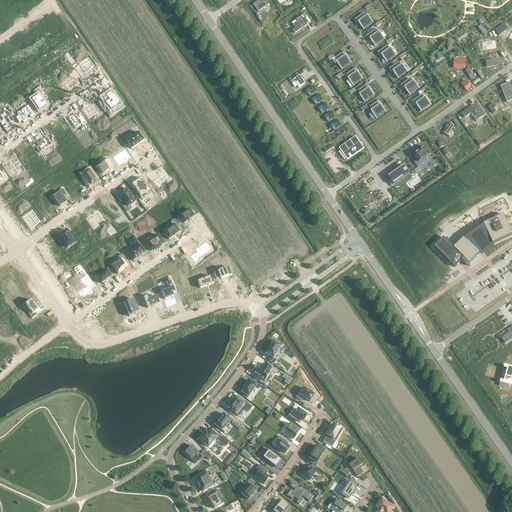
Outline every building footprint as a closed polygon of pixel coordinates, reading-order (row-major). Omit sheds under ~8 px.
[(24,0),(19,0),(13,4),(16,7),(14,9),(17,13),(19,12),(20,14),(24,11),(23,10),(29,6),(24,0)] [(257,0),(258,1),(253,4),(258,12),(269,4),(265,0),(257,0)] [(367,18),(364,13),(354,20),(357,23),(358,22),(363,30),(372,23),(368,17),(367,18)] [(301,16),(291,23),(293,25),(295,28),(292,30),(295,33),(301,29),(305,25),(306,26),(307,25),(301,16)] [(238,23),(234,26),(247,44),(251,41),(250,40),(253,38),(250,33),(250,32),(246,27),(242,22),(239,24),(238,23)] [(504,24),(496,31),(499,35),(508,29),(504,24)] [(35,31),(31,34),(35,40),(39,38),(41,40),(44,38),(42,35),(46,33),(48,31),(44,26),(42,28),(41,26),(37,29),(37,30),(35,31)] [(378,34),(375,30),(366,36),(369,40),(370,39),(375,46),(384,39),(380,33),(378,34)] [(257,41),(249,47),(255,56),(259,53),(259,52),(262,50),(258,45),(259,44),(257,41)] [(495,41),(481,43),(482,51),(496,49),(495,41)] [(270,48),(267,51),(272,56),(274,59),(281,51),(273,44),(269,48),(270,48)] [(390,50),(387,46),(377,52),(380,56),(381,55),(386,62),(395,56),(391,50),(390,50)] [(0,58),(7,68),(11,66),(13,69),(22,63),(15,54),(13,56),(8,50),(8,49),(5,52),(4,52),(2,53),(2,54),(0,55),(0,58)] [(347,55),(344,51),(335,58),(338,62),(337,63),(341,69),(351,63),(346,56),(347,55)] [(79,64),(74,67),(82,78),(91,71),(92,72),(89,67),(93,64),(89,59),(85,62),(84,61),(80,64),(78,62),(79,64)] [(454,60),(454,68),(465,68),(465,60),(454,60)] [(401,67),(398,62),(389,69),(392,72),(393,72),(398,79),(407,72),(403,66),(401,67)] [(358,71),(356,68),(347,74),(350,79),(349,80),(353,86),(362,79),(357,72),(358,71)] [(76,77),(65,85),(69,91),(81,83),(78,78),(80,77),(75,70),(72,72),(76,77)] [(294,82),(292,83),(295,88),(297,86),(298,88),(305,83),(299,75),(293,80),(294,82)] [(413,83),(410,79),(401,85),(403,89),(404,88),(409,95),(419,88),(414,82),(413,83)] [(54,86),(49,90),(52,93),(50,95),(53,99),(55,98),(55,99),(60,96),(59,95),(63,92),(55,81),(52,83),(54,86)] [(466,81),(462,84),(466,90),(471,87),(466,81)] [(511,88),(510,82),(501,86),(507,102),(507,101),(511,98),(511,88)] [(370,88),(367,84),(358,91),(361,95),(360,96),(364,102),(374,96),(369,89),(370,88)] [(313,86),(306,91),(309,96),(317,91),(313,86)] [(38,95),(31,100),(34,103),(33,104),(36,108),(37,107),(39,111),(47,106),(42,99),(45,96),(40,89),(36,92),(38,95)] [(107,97),(103,99),(107,105),(103,107),(105,110),(107,110),(111,116),(116,112),(114,108),(119,104),(118,103),(119,103),(114,95),(113,96),(111,92),(106,96),(107,97)] [(319,94),(312,100),(315,105),(323,100),(319,94)] [(424,99),(421,95),(412,101),(415,105),(416,104),(421,111),(430,105),(426,99),(424,99)] [(381,104),(379,100),(370,107),(373,111),(372,112),(376,118),(385,112),(380,105),(381,104)] [(325,103),(318,108),(321,114),(329,108),(325,103)] [(87,109),(84,111),(88,118),(96,113),(98,116),(104,112),(100,107),(98,109),(94,104),(91,106),(90,106),(89,106),(90,107),(88,108),(87,109)] [(18,116),(15,118),(19,123),(22,121),(23,123),(24,123),(27,121),(28,120),(31,118),(35,115),(28,105),(17,113),(18,116)] [(472,106),(462,113),(465,118),(471,114),(476,122),(483,117),(481,115),(484,113),(478,105),(473,108),(472,106)] [(0,115),(3,120),(0,121),(0,122),(8,134),(10,133),(13,131),(16,129),(11,123),(14,121),(7,110),(0,115)] [(331,111),(324,117),(328,122),(335,117),(331,111)] [(75,114),(68,118),(75,128),(82,123),(85,121),(81,114),(77,117),(75,114)] [(337,120),(330,125),(334,131),(341,125),(337,120)] [(450,123),(443,133),(447,136),(454,126),(450,123)] [(53,129),(52,130),(58,139),(57,140),(60,144),(61,143),(62,144),(68,141),(71,145),(76,141),(65,125),(61,127),(60,125),(57,128),(56,127),(55,127),(55,128),(53,129),(52,129),(53,129)] [(125,138),(122,140),(126,146),(128,144),(131,149),(132,149),(143,141),(144,141),(144,140),(143,140),(138,133),(139,133),(138,133),(136,134),(134,132),(130,134),(132,137),(127,141),(125,138)] [(38,146),(36,148),(40,153),(42,151),(52,144),(47,137),(46,137),(44,139),(43,139),(40,141),(40,142),(37,144),(38,146)] [(340,150),(338,151),(344,160),(346,158),(347,160),(363,148),(355,137),(339,149),(340,150)] [(23,150),(18,154),(24,163),(32,157),(34,160),(37,157),(38,159),(42,157),(36,149),(33,151),(30,146),(27,149),(26,149),(25,150),(24,150),(24,151),(23,150)] [(413,154),(413,155),(417,160),(414,162),(418,168),(428,160),(426,157),(430,154),(425,147),(424,147),(420,150),(419,150),(418,151),(417,151),(417,152),(413,154)] [(124,148),(112,157),(118,165),(122,162),(123,163),(127,159),(127,158),(129,156),(124,148)] [(12,159),(6,163),(9,167),(7,169),(12,176),(16,173),(16,174),(17,175),(23,171),(19,166),(22,164),(17,157),(14,159),(14,158),(12,159)] [(103,165),(98,168),(103,175),(108,172),(109,172),(112,170),(112,169),(113,168),(106,158),(101,162),(103,165)] [(409,173),(404,165),(387,176),(393,185),(409,173)] [(157,176),(152,179),(154,183),(156,181),(159,185),(166,180),(165,179),(169,176),(165,171),(164,170),(162,167),(157,170),(157,169),(156,170),(156,171),(154,172),(157,176)] [(90,170),(83,175),(86,179),(84,180),(87,183),(88,182),(91,186),(93,184),(94,184),(98,182),(90,170)] [(138,180),(132,184),(142,198),(151,191),(146,185),(148,184),(143,178),(139,181),(138,180)] [(68,187),(65,189),(70,197),(73,195),(75,198),(75,197),(78,195),(79,195),(80,194),(81,193),(84,191),(85,191),(79,182),(78,183),(69,189),(68,187)] [(60,192),(53,197),(60,207),(67,202),(63,197),(66,195),(62,189),(59,191),(60,192)] [(127,189),(120,195),(126,204),(123,206),(127,212),(130,210),(128,207),(136,201),(127,189)] [(103,205),(102,206),(103,206),(107,213),(108,213),(117,206),(119,209),(121,207),(118,202),(116,204),(112,199),(113,199),(112,199),(108,201),(108,202),(107,203),(106,203),(103,205)] [(43,207),(39,210),(40,211),(45,218),(54,211),(50,205),(45,209),(43,207)] [(179,216),(176,218),(180,224),(183,222),(184,223),(188,221),(191,220),(190,219),(194,216),(189,209),(179,216)] [(32,210),(22,217),(31,229),(40,222),(32,210)] [(88,215),(87,215),(96,228),(98,227),(98,226),(99,226),(98,224),(104,219),(103,218),(99,211),(97,212),(95,210),(94,212),(93,211),(93,212),(88,215)] [(444,237),(434,247),(455,267),(462,261),(467,266),(480,253),(483,250),(485,252),(494,246),(493,244),(511,234),(511,232),(504,214),(484,224),(484,225),(480,228),(479,227),(470,232),(472,234),(466,239),(464,237),(454,248),(444,237)] [(164,232),(164,233),(169,239),(169,240),(169,239),(173,237),(176,235),(175,235),(179,232),(180,232),(179,232),(177,228),(179,226),(175,220),(172,222),(174,225),(164,232)] [(82,221),(75,225),(83,237),(92,230),(88,224),(86,226),(82,221)] [(67,230),(59,236),(67,248),(75,242),(67,230)] [(150,237),(144,241),(152,251),(153,250),(154,251),(156,249),(156,250),(161,247),(160,246),(164,244),(158,235),(151,240),(150,237)] [(132,246),(126,250),(128,254),(129,254),(133,260),(133,261),(134,261),(138,258),(140,256),(141,256),(145,253),(145,252),(140,246),(140,245),(140,246),(138,244),(139,244),(134,236),(128,241),(132,246)] [(194,253),(190,256),(194,262),(199,259),(198,258),(200,256),(200,257),(211,249),(206,242),(207,242),(206,242),(195,249),(195,250),(197,252),(195,253),(194,253)] [(121,259),(112,266),(118,274),(123,271),(122,270),(127,267),(123,261),(126,260),(122,254),(119,256),(121,259)] [(78,292),(77,293),(79,297),(81,295),(83,298),(87,294),(88,295),(89,294),(89,295),(92,293),(91,293),(92,292),(92,291),(90,288),(94,285),(80,265),(75,267),(75,268),(73,269),(76,274),(81,271),(85,276),(79,279),(82,284),(83,283),(85,287),(78,291),(78,292)] [(218,271),(214,273),(217,279),(222,277),(223,279),(232,275),(229,267),(224,269),(223,266),(217,269),(218,271)] [(2,270),(0,271),(0,276),(0,277),(8,287),(17,281),(16,280),(17,279),(9,268),(4,272),(2,270)] [(97,276),(94,278),(97,282),(100,280),(102,283),(105,281),(108,279),(111,277),(112,276),(111,276),(107,270),(98,276),(97,276)] [(210,276),(198,281),(201,288),(213,283),(210,276)] [(180,284),(176,286),(179,292),(182,291),(183,293),(188,291),(188,292),(194,289),(190,277),(183,280),(184,281),(179,283),(180,284)] [(168,289),(162,291),(165,300),(174,296),(172,294),(175,292),(171,280),(166,282),(168,289)] [(21,284),(14,289),(15,292),(14,293),(17,298),(19,297),(21,300),(29,294),(26,290),(25,290),(21,284)] [(148,296),(140,299),(143,306),(146,305),(148,308),(152,307),(155,306),(155,305),(159,304),(156,296),(149,299),(148,296)] [(127,303),(124,304),(129,317),(132,315),(139,312),(134,299),(126,302),(127,303)] [(32,300),(25,304),(32,314),(30,316),(32,319),(37,315),(35,313),(40,310),(36,304),(35,305),(32,300)] [(107,313),(102,315),(104,320),(103,320),(104,320),(105,320),(107,325),(110,324),(115,322),(114,320),(117,319),(117,320),(122,318),(119,312),(117,312),(116,308),(107,312),(107,313)] [(509,333),(502,338),(505,343),(511,338),(511,327),(508,330),(509,333)] [(9,340),(9,341),(14,347),(16,345),(18,347),(21,345),(25,343),(25,342),(27,340),(28,340),(27,340),(23,334),(23,333),(22,333),(13,340),(12,338),(11,338),(9,340)] [(5,341),(0,344),(0,357),(1,356),(4,359),(9,356),(8,355),(10,353),(9,352),(12,350),(5,341)] [(273,341),(265,353),(270,357),(268,360),(274,364),(276,360),(274,358),(282,346),(273,341)] [(257,365),(252,373),(265,381),(269,374),(268,373),(272,368),(266,364),(262,369),(257,365)] [(500,383),(499,385),(509,388),(509,386),(511,386),(511,382),(511,380),(511,367),(508,366),(503,384),(500,383)] [(244,388),(242,392),(248,396),(256,386),(250,381),(247,384),(246,384),(243,388),(244,388)] [(298,394),(296,397),(302,400),(303,398),(310,402),(314,395),(311,393),(312,392),(308,389),(307,391),(303,388),(299,394),(298,394)] [(231,404),(228,408),(238,416),(244,408),(247,411),(250,406),(237,396),(233,401),(233,402),(232,403),(231,403),(231,404)] [(297,417),(302,421),(304,419),(305,419),(305,418),(306,416),(307,416),(306,416),(307,415),(306,415),(307,414),(303,412),(298,409),(294,415),(291,413),(288,416),(295,421),(297,417)] [(218,421),(215,425),(224,432),(227,429),(225,427),(230,420),(233,422),(235,419),(230,415),(228,418),(223,414),(220,418),(220,417),(218,421)] [(283,432),(293,440),(300,430),(290,423),(283,432)] [(327,435),(323,442),(332,448),(339,435),(336,434),(340,428),(334,424),(330,430),(329,429),(328,431),(328,430),(326,433),(326,435),(327,435)] [(202,435),(199,439),(201,440),(200,441),(203,443),(205,444),(204,445),(205,445),(205,444),(208,447),(217,438),(219,439),(218,440),(225,446),(229,443),(212,428),(210,431),(210,430),(207,433),(205,431),(205,432),(204,432),(203,434),(202,434),(202,435),(201,435),(202,435)] [(285,453),(285,454),(285,453),(289,448),(290,447),(289,447),(283,442),(284,440),(279,436),(277,439),(280,441),(276,446),(275,446),(276,447),(279,449),(278,450),(281,452),(282,451),(285,453)] [(189,448),(185,452),(195,464),(202,457),(191,445),(189,448)] [(310,463),(316,467),(318,464),(317,463),(324,451),(325,452),(327,449),(321,445),(319,447),(317,446),(309,459),(311,460),(310,463)] [(265,455),(263,458),(276,467),(278,464),(277,464),(278,463),(279,463),(281,460),(266,448),(262,453),(265,455)] [(244,449),(240,453),(248,459),(251,455),(244,449)] [(337,450),(336,453),(345,459),(347,456),(337,450)] [(358,458),(349,465),(357,476),(357,477),(363,473),(363,472),(363,473),(359,467),(362,464),(359,459),(358,458)] [(254,476),(264,484),(269,477),(266,474),(265,473),(267,471),(268,472),(259,465),(255,470),(257,472),(254,476)] [(303,471),(301,475),(309,481),(316,471),(306,465),(302,471),(303,471)] [(209,471),(195,479),(203,492),(216,484),(213,479),(211,481),(209,477),(211,476),(209,471)] [(242,494),(241,494),(242,495),(242,494),(248,500),(249,500),(248,500),(256,490),(257,490),(256,490),(252,487),(254,484),(249,480),(247,483),(249,485),(242,494)] [(351,480),(342,494),(349,499),(351,495),(352,495),(353,495),(353,494),(354,493),(354,492),(355,491),(354,491),(356,487),(356,486),(357,484),(351,480)] [(291,490),(287,495),(292,499),(294,497),(298,500),(296,502),(299,505),(303,499),(301,497),(302,496),(309,501),(313,496),(301,487),(299,489),(292,483),(290,486),(295,490),(293,492),(291,490)] [(219,490),(207,496),(214,509),(222,505),(217,495),(221,493),(219,490)] [(333,505),(330,509),(334,511),(343,511),(347,507),(334,498),(331,503),(333,505)] [(383,500),(381,500),(380,502),(376,507),(377,508),(374,511),(389,511),(393,507),(383,500)] [(281,501),(273,511),(274,511),(283,511),(288,506),(281,501)]
